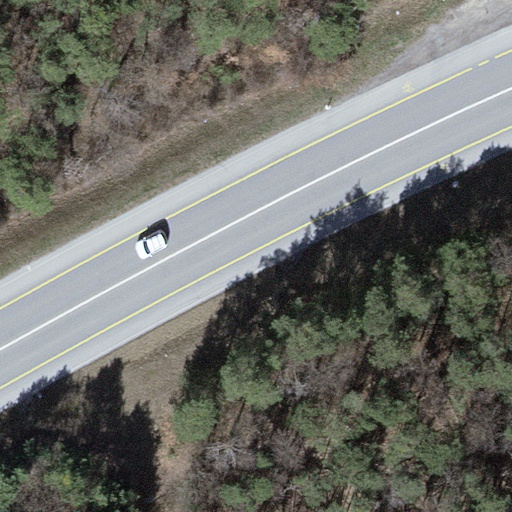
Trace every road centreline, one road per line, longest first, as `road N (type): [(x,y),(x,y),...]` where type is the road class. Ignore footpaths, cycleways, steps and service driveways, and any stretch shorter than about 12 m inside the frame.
road 1 (motorway): [(0,483),(359,272),(511,211)]
road 2 (primary): [(511,102),(199,244),(0,359)]
road 3 (motorway): [(408,0),(255,61),(0,210)]
